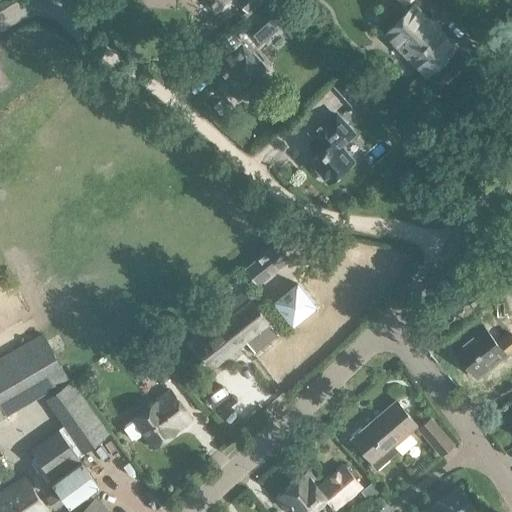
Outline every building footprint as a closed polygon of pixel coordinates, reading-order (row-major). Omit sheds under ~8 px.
[(204,0),(215,11),(226,0),(204,0)] [(219,58),(214,62),(222,70),(216,76),(233,95),(264,67),(251,52),(278,29),(278,28),(295,12),(283,0),(268,0),(242,24),(221,43),(227,50),(219,58)] [(236,0),(246,11),(258,0),(236,0)] [(455,47),(414,2),(382,34),(426,76),(455,47)] [(354,67),(333,85),(354,107),(374,89),(354,67)] [(307,162),(327,184),(355,159),(343,146),(357,133),(335,109),(327,117),(324,115),(306,131),(312,138),(308,142),(317,153),(307,162)] [(269,244),(290,229),(284,220),(263,235),(269,244)] [(254,284),(268,299),(299,275),(286,260),(254,284)] [(222,307),(230,317),(193,346),(210,368),(245,341),(254,352),(278,333),(244,290),(222,307)] [(272,308),(290,330),(314,315),(296,294),(272,308)] [(150,321),(140,329),(148,340),(159,331),(157,330),(160,327),(157,323),(154,325),(150,321)] [(497,341),(482,322),(452,346),(476,376),(511,347),(511,334),(510,331),(497,341)] [(0,415),(67,377),(42,333),(0,357),(0,415)] [(156,356),(147,344),(138,350),(146,363),(156,356)] [(144,365),(159,383),(170,374),(156,356),(144,365)] [(90,385),(89,384),(82,374),(81,374),(75,378),(83,389),(90,385)] [(82,452),(109,433),(71,379),(44,398),(82,452)] [(153,402),(154,402),(124,425),(124,427),(132,438),(135,439),(142,433),(152,446),(175,429),(175,428),(190,417),(169,390),(153,402)] [(392,444),(416,424),(396,400),(351,438),(370,461),(369,462),(376,469),(398,451),(392,444)] [(439,423),(432,414),(417,426),(439,453),(454,441),(452,438),(439,423)] [(79,461),(60,435),(33,454),(51,480),(66,502),(94,482),(79,461)] [(343,465),(318,486),(327,498),(335,507),(361,486),(343,465)] [(318,486),(306,472),(276,496),(286,507),(290,504),(296,511),(309,511),(327,498),(318,486)] [(24,510),(39,500),(22,476),(0,491),(0,511),(10,511),(11,511),(9,510),(19,503),(24,510)] [(371,482),(360,491),(368,500),(379,492),(371,482)] [(473,511),(455,486),(430,504),(435,511),(473,511)] [(107,511),(95,498),(79,511),(107,511)] [(48,511),(39,500),(24,510),(19,503),(9,510),(11,511),(10,511),(48,511)]
